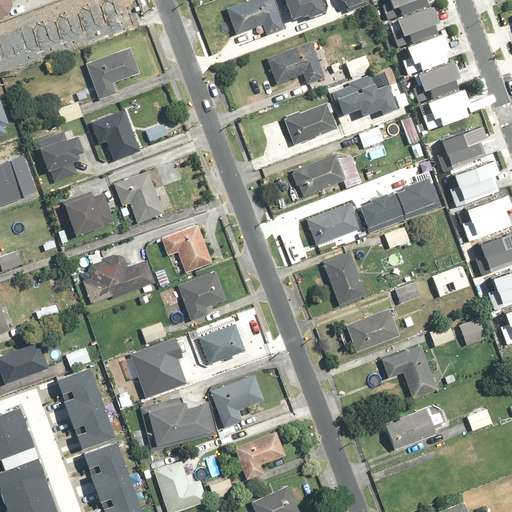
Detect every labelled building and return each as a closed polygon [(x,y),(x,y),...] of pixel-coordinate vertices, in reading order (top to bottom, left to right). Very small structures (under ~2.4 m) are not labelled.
[(0,0),(0,14),(7,12),(11,4),(9,0),(0,0)] [(35,0),(20,0),(14,3),(20,17),(39,10),(35,0)] [(109,0),(81,0),(66,5),(73,28),(70,29),(74,42),(119,29),(109,0)] [(268,0),(243,0),(222,8),(231,34),(256,25),(260,36),(279,30),(268,0)] [(282,0),(289,18),(303,13),(305,17),(324,11),(320,0),(282,0)] [(342,0),(347,10),(366,3),(364,0),(342,0)] [(389,0),(390,1),(385,3),(389,16),(427,3),(425,0),(389,0)] [(398,28),(392,30),(397,43),(435,30),(432,21),(435,20),(430,4),(394,16),(398,28)] [(409,55),(403,57),(408,70),(446,58),(443,48),(446,47),(441,31),(405,43),(409,55)] [(306,42),(261,59),(270,84),(298,74),(302,84),(319,78),(306,42)] [(61,43),(41,50),(45,62),(65,55),(61,43)] [(133,48),(88,64),(101,101),(120,94),(116,83),(143,74),(133,48)] [(22,56),(20,51),(11,54),(13,59),(4,63),(8,73),(41,61),(37,51),(22,56)] [(362,55),(342,62),(348,79),(368,71),(362,55)] [(420,83),(414,84),(419,98),(457,85),(454,75),(457,74),(452,59),(416,71),(420,83)] [(331,90),(340,113),(356,106),(360,115),(378,108),(379,112),(395,105),(385,81),(376,85),(370,71),(349,80),(350,82),(331,90)] [(429,111),(423,113),(428,126),(466,114),(462,104),(466,103),(461,88),(425,99),(429,111)] [(0,136),(13,132),(0,91),(0,136)] [(84,117),(79,102),(59,109),(65,124),(84,117)] [(324,102),(279,118),(281,124),(272,127),(275,138),(286,134),(290,144),(333,129),(324,102)] [(128,109),(93,122),(101,144),(109,141),(116,160),(143,150),(128,109)] [(416,139),(407,116),(396,120),(404,143),(416,139)] [(444,149),(438,151),(444,166),(486,152),(480,136),(486,134),(481,121),(440,136),(444,149)] [(165,124),(147,131),(151,141),(169,135),(165,124)] [(350,145),(352,151),(380,140),(374,125),(354,133),(358,142),(350,145)] [(61,136),(35,145),(49,185),(78,175),(74,163),(83,160),(81,156),(95,151),(89,133),(63,142),(61,136)] [(422,154),(416,142),(407,146),(413,158),(422,154)] [(331,153),(285,170),(296,197),(338,181),(341,188),(358,181),(348,156),(334,162),(331,153)] [(0,164),(0,203),(36,191),(24,156),(0,164)] [(456,184),(450,186),(455,202),(497,187),(492,172),(497,170),(493,157),(451,171),(456,184)] [(151,172),(116,184),(124,206),(133,203),(140,222),(166,212),(151,172)] [(393,189),(401,210),(436,196),(429,176),(393,189)] [(107,224),(117,222),(107,188),(66,200),(77,236),(108,227),(107,224)] [(358,202),(365,223),(401,210),(393,189),(358,202)] [(469,221),(463,223),(468,238),(510,224),(505,208),(510,206),(506,193),(464,207),(469,221)] [(345,203),(301,219),(311,245),(355,229),(345,203)] [(409,240),(404,225),(379,234),(385,249),(409,240)] [(201,226),(164,239),(170,256),(180,252),(187,272),(213,262),(201,226)] [(481,254),(475,256),(480,271),(511,260),(511,228),(476,241),(481,254)] [(361,296),(344,250),(316,260),(333,306),(361,296)] [(20,252),(0,258),(0,264),(2,272),(24,265),(20,252)] [(85,278),(93,303),(143,286),(145,293),(154,291),(152,284),(157,282),(149,260),(128,266),(129,266),(129,265),(129,264),(129,263),(128,262),(128,261),(128,260),(127,259),(127,258),(126,258),(126,257),(125,256),(124,256),(124,255),(123,255),(122,255),(121,254),(120,254),(119,254),(118,254),(117,254),(116,254),(115,255),(105,258),(106,262),(88,268),(91,276),(85,278)] [(463,287),(455,266),(427,277),(434,297),(463,287)] [(493,289),(487,291),(492,306),(511,299),(511,267),(488,276),(493,289)] [(218,271),(178,285),(191,320),(218,310),(215,302),(227,298),(218,271)] [(414,282),(393,288),(398,303),(419,296),(414,282)] [(0,335),(11,331),(0,296),(0,335)] [(62,316),(58,304),(37,312),(41,324),(62,316)] [(506,322),(500,324),(506,340),(511,337),(511,305),(502,309),(506,322)] [(387,307),(341,323),(342,327),(335,329),(340,345),(346,343),(349,352),(396,336),(387,307)] [(477,318),(457,327),(465,345),(485,335),(477,318)] [(164,322),(143,329),(147,342),(168,335),(164,322)] [(246,353),(235,323),(199,336),(209,365),(246,353)] [(446,324),(428,331),(434,346),(452,339),(446,324)] [(129,352),(144,395),(184,381),(175,357),(180,355),(174,337),(129,352)] [(52,366),(41,339),(0,355),(0,371),(6,386),(52,366)] [(432,389),(418,344),(374,358),(380,378),(397,373),(405,397),(432,389)] [(88,365),(55,378),(60,391),(70,388),(72,394),(62,398),(72,424),(83,421),(86,429),(76,432),(81,446),(113,434),(88,365)] [(259,375),(212,391),(225,427),(243,420),(239,410),(267,400),(259,375)] [(188,398),(142,408),(151,449),(217,435),(210,400),(189,405),(188,398)] [(0,411),(0,453),(33,441),(31,438),(19,405),(0,411)] [(391,448),(434,433),(433,429),(446,424),(440,408),(427,413),(424,407),(382,423),(391,448)] [(485,409),(465,416),(469,429),(490,422),(485,409)] [(278,431),(235,448),(247,478),(265,471),(263,465),(287,456),(278,431)] [(470,435),(451,442),(457,457),(476,450),(470,435)] [(140,511),(116,438),(81,450),(87,467),(96,463),(98,468),(89,472),(98,498),(109,495),(111,502),(100,506),(102,511),(140,511)] [(0,467),(0,492),(7,511),(57,511),(37,455),(0,467)] [(442,458),(400,474),(409,499),(452,483),(442,458)] [(183,459),(154,469),(169,511),(181,511),(209,503),(201,479),(191,482),(183,459)] [(236,492),(230,478),(209,487),(215,500),(236,492)] [(300,511),(290,486),(252,501),(256,511),(300,511)] [(463,511),(460,502),(432,511),(463,511)]
